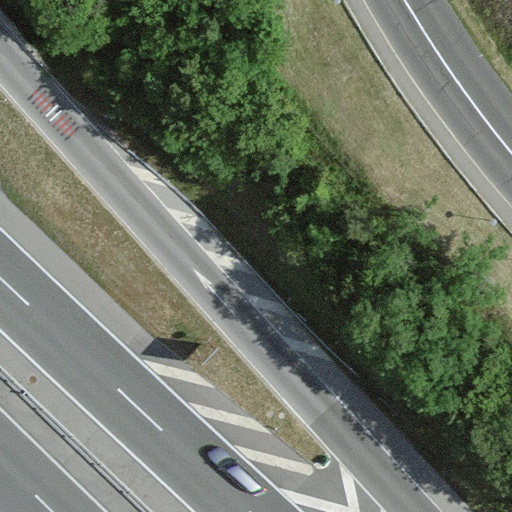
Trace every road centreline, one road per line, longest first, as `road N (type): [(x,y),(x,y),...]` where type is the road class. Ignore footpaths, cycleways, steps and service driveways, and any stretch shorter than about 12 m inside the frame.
road 1 (motorway): [(417,511),(0,50)]
road 2 (motorway): [(254,511),(0,273)]
road 3 (tertiary): [(414,0),(511,146)]
